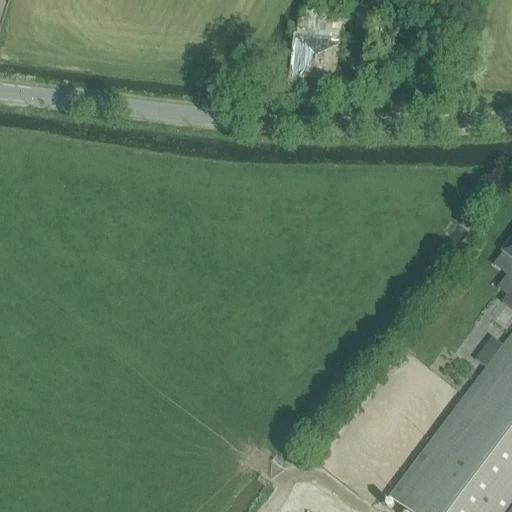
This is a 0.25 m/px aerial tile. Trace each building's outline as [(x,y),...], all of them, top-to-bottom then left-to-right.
[(359,37),(377,39),(380,9),(363,7),(359,37)] [(294,38),(288,90),(340,96),(348,12),(307,9),(305,23),(299,23),(297,38),(294,38)] [(511,292),(503,304),(511,311),(511,241),(503,253),(511,260),(511,292)] [(511,511),(511,337),(504,347),(487,370),(389,500),(405,511),(511,511)] [(493,339),(476,362),(487,370),(504,347),(493,339)]
